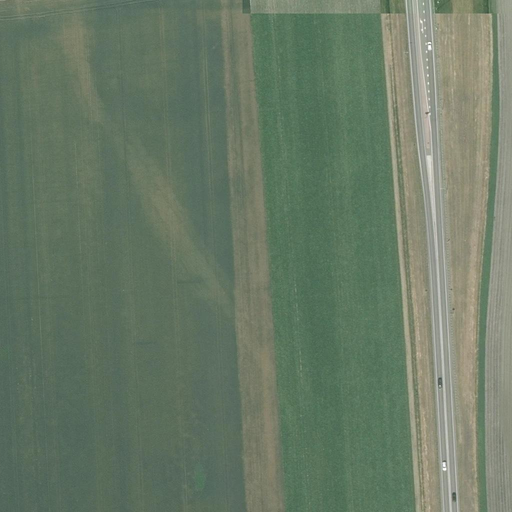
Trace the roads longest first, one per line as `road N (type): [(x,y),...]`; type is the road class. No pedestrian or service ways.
road 1 (trunk): [(410,0),(437,260)]
road 2 (trunk): [(437,260),(425,0)]
road 3 (trunk): [(451,511),(437,260)]
